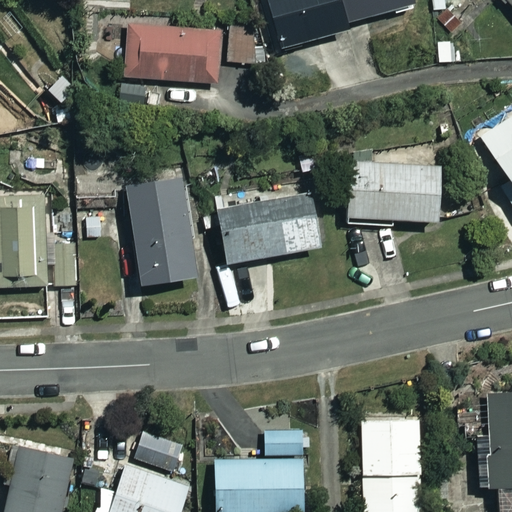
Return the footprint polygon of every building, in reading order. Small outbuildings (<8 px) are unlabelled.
[(352,27),(344,0),(271,0),(286,52),(353,33),(352,27)] [(344,0),(352,27),(422,7),(419,0),(344,0)] [(227,32),(131,27),(128,84),(224,90),(227,32)] [(258,29),(232,28),(231,67),(257,67),(258,29)] [(310,86),(284,86),(284,105),(310,105),(310,86)] [(511,120),(483,140),(511,185),(511,120)] [(428,150),(399,149),(398,170),(376,169),(376,153),(353,152),(350,230),(394,231),(395,227),(445,229),(447,172),(427,171),(428,150)] [(205,285),(185,179),(130,189),(149,295),(205,285)] [(295,202),(292,184),(263,189),(266,206),(223,213),(233,271),(327,255),(317,199),(295,202)] [(0,293),(50,291),(47,197),(0,198),(0,293)] [(511,388),(484,388),(484,415),(478,415),(477,479),(489,479),(489,510),(511,509),(511,388)] [(414,511),(414,416),(356,417),(357,511),(414,511)] [(297,510),(297,425),(262,425),(262,457),(207,457),(207,511),(241,511),(242,509),(297,510)] [(54,511),(69,455),(14,440),(0,490),(0,511),(54,511)] [(171,511),(182,484),(122,461),(111,489),(97,484),(86,511),(171,511)]
